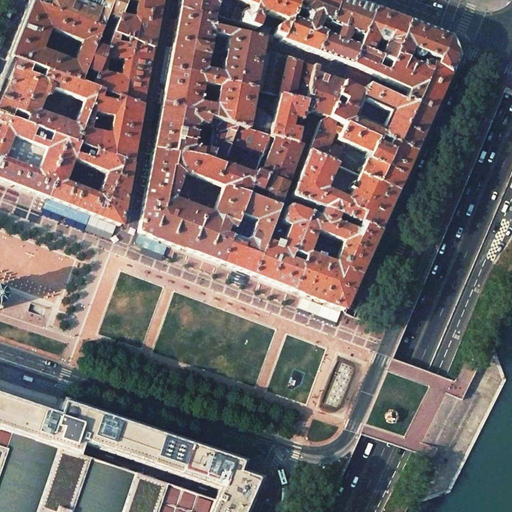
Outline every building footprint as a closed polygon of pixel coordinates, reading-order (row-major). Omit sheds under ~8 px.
[(123,2),(124,0),(30,0),(29,3),(28,2),(27,4),(98,31),(110,36),(114,27),(116,21),(117,18),(119,12),(122,6),(123,2)] [(131,21),(117,18),(116,21),(114,27),(110,36),(150,51),(155,21),(159,0),(124,0),(123,2),(133,5),(131,21)] [(179,0),(177,12),(211,19),(211,15),(216,0),(179,0)] [(233,8),(236,2),(230,0),(216,0),(211,15),(229,21),(233,8)] [(255,0),(230,0),(236,2),(238,3),(249,7),(253,8),(255,0)] [(255,0),(253,8),(245,27),(254,30),(258,21),(254,15),(255,12),(260,14),(278,20),(283,22),(282,25),(275,28),(272,37),(279,39),(296,0),(255,0)] [(336,0),(296,0),(279,39),(278,42),(313,54),(321,37),(321,36),(312,32),(317,20),(327,23),(336,0)] [(372,9),(347,0),(336,0),(327,23),(325,27),(336,31),(332,42),(321,37),(313,54),(348,67),(355,50),(356,49),(345,44),(341,43),(342,39),(344,35),(345,33),(349,34),(360,39),(372,9)] [(249,7),(238,3),(235,9),(241,12),(242,11),(243,11),(244,10),(245,10),(245,11),(246,11),(247,11),(249,7)] [(78,85),(84,72),(95,76),(104,52),(92,48),(98,31),(27,4),(5,59),(78,85)] [(241,12),(237,24),(245,27),(253,8),(249,7),(247,11),(246,11),(245,11),(245,10),(244,10),(243,11),(242,11),(241,12)] [(233,8),(229,21),(237,24),(241,12),(235,9),(233,8)] [(378,44),(380,44),(383,43),(380,53),(377,59),(377,60),(375,63),(386,69),(391,56),(407,22),(372,9),(360,39),(356,49),(355,50),(368,55),(374,40),(376,43),(377,44),(378,44)] [(177,12),(175,20),(171,46),(166,70),(252,91),(260,49),(261,41),(210,28),(211,19),(177,12)] [(312,32),(321,36),(325,27),(327,23),(317,20),(312,32)] [(447,37),(407,22),(391,56),(405,62),(407,56),(409,52),(411,53),(411,54),(411,55),(411,56),(412,57),(412,58),(413,59),(415,59),(416,59),(421,55),(435,61),(433,66),(449,73),(456,58),(447,37)] [(260,26),(258,31),(268,35),(270,29),(260,26)] [(336,31),(325,27),(321,36),(321,37),(332,42),(336,31)] [(92,48),(104,52),(110,36),(98,31),(92,48)] [(345,44),(356,49),(360,39),(349,34),(346,42),(345,44)] [(140,107),(147,67),(150,51),(110,36),(104,52),(95,76),(90,89),(94,91),(140,107)] [(264,50),(257,92),(278,97),(286,58),(264,50)] [(432,111),(449,73),(433,66),(425,63),(420,65),(419,67),(405,62),(391,56),(386,69),(375,63),(377,60),(377,59),(373,58),(368,55),(355,50),(348,67),(370,76),(406,92),(404,99),(432,111)] [(286,58),(278,97),(303,103),(310,67),(286,58)] [(78,85),(5,59),(5,60),(6,61),(0,77),(0,84),(18,92),(22,84),(43,92),(45,88),(82,102),(77,116),(84,118),(94,91),(90,89),(78,85)] [(315,68),(310,67),(303,103),(301,110),(306,112),(319,116),(326,119),(327,119),(331,107),(335,98),(340,84),(313,75),(315,68)] [(365,87),(370,76),(348,67),(341,85),(363,93),(365,87)] [(163,88),(160,106),(205,119),(245,130),(250,104),(252,91),(166,70),(163,88)] [(84,72),(78,85),(90,89),(95,76),(84,72)] [(18,92),(0,84),(0,91),(38,105),(43,92),(22,84),(18,92)] [(341,85),(340,84),(335,98),(342,101),(338,110),(331,107),(327,119),(342,125),(413,152),(423,130),(432,111),(404,99),(402,103),(365,87),(363,93),(341,85)] [(0,117),(33,129),(49,135),(63,140),(73,144),(84,118),(77,116),(72,128),(34,114),(38,105),(0,91),(0,117)] [(73,144),(77,145),(93,151),(129,165),(134,137),(140,107),(94,91),(84,118),(73,144)] [(278,97),(272,119),(267,137),(273,139),(285,142),(294,145),(297,131),(289,129),(291,119),(299,121),(301,110),(303,103),(278,97)] [(272,119),(250,104),(245,130),(267,137),(272,119)] [(155,130),(151,151),(198,157),(199,150),(189,148),(190,141),(193,128),(196,125),(204,127),(205,119),(160,106),(155,130)] [(306,130),(306,112),(301,110),(299,121),(297,131),(294,145),(300,146),(306,130)] [(48,179),(63,140),(49,135),(46,145),(29,139),(33,129),(0,117),(0,181),(4,183),(45,199),(52,180),(48,179)] [(229,144),(260,156),(267,137),(245,130),(205,119),(204,127),(212,129),(214,134),(210,153),(199,150),(198,157),(221,165),(229,144)] [(333,134),(337,136),(342,125),(327,119),(326,119),(318,122),(306,152),(334,164),(335,165),(342,151),(341,151),(328,145),(333,134)] [(404,171),(413,152),(342,125),(337,136),(335,140),(367,155),(365,158),(364,161),(358,174),(396,191),(404,171)] [(280,200),(300,146),(294,145),(285,142),(273,139),(260,175),(264,176),(258,192),(264,194),(280,200)] [(124,194),(129,165),(93,151),(89,161),(73,155),(77,145),(73,144),(63,140),(48,179),(52,180),(45,199),(118,227),(124,194)] [(201,144),(190,141),(189,148),(199,150),(201,144)] [(237,215),(244,196),(247,188),(251,177),(221,165),(198,157),(151,151),(143,193),(136,232),(137,234),(147,237),(147,238),(178,250),(178,249),(188,253),(188,252),(219,264),(228,239),(223,237),(226,228),(231,230),(237,215)] [(292,198),(321,210),(337,216),(358,224),(377,231),(386,211),(396,191),(358,174),(346,201),(323,191),(334,164),(306,152),(290,194),(290,195),(290,196),(291,198),(292,198)] [(258,192),(264,176),(260,175),(254,172),(252,177),(251,177),(247,188),(258,192)] [(264,194),(261,202),(276,208),(277,208),(280,200),(264,194)] [(219,264),(250,275),(263,242),(276,208),(261,202),(244,196),(237,215),(253,221),(249,234),(246,242),(241,245),(228,239),(219,264)] [(281,225),(287,227),(279,248),(276,247),(272,245),(263,242),(250,275),(290,291),(304,255),(296,252),(310,215),(288,207),(287,207),(286,207),(285,207),(285,208),(284,209),(280,221),(280,222),(280,223),(280,224),(281,225)] [(321,210),(317,218),(333,224),(337,216),(321,210)] [(0,251),(2,250),(4,249),(5,248),(8,245),(13,242),(18,238),(3,218),(0,214),(0,251)] [(253,221),(237,215),(231,230),(228,239),(241,245),(245,233),(249,234),(253,221)] [(331,308),(331,307),(341,311),(357,277),(356,277),(374,239),(353,231),(333,224),(317,218),(310,215),(296,252),(304,255),(290,291),(299,295),(299,296),(304,298),(331,308)] [(355,230),(353,231),(374,239),(375,235),(377,231),(358,224),(355,230)] [(0,292),(3,293),(0,302),(0,361),(33,328),(39,321),(45,315),(55,304),(62,297),(68,292),(71,288),(38,257),(31,244),(26,247),(18,238),(13,242),(8,245),(5,248),(4,249),(2,250),(0,251),(0,292)] [(331,308),(304,298),(300,307),(337,321),(341,311),(331,307),(331,308)] [(0,511),(243,511),(258,480),(238,473),(241,463),(215,454),(86,412),(60,403),(57,413),(56,416),(37,409),(0,395),(0,511)]
